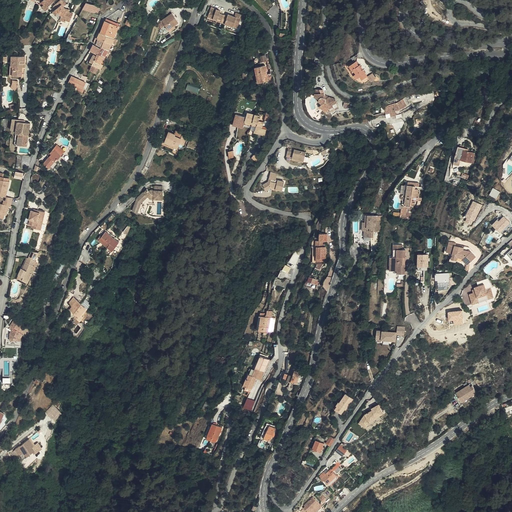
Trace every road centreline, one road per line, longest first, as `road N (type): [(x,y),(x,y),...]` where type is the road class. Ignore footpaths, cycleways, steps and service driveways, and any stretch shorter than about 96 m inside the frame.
road 1 (residential): [(0,446),(20,415),(84,237),(146,156),(200,0)]
road 2 (unclassified): [(213,511),(279,370),(280,319),(312,226),(307,216),(259,206),(245,192),(287,134)]
road 3 (residential): [(274,460),(274,496),(291,505),(397,354),(511,238)]
road 4 (tertiary): [(328,130),(362,128),(379,153),(345,214),(342,262),(310,381),(274,460)]
road 5 (residential): [(126,0),(105,15),(45,127),(17,224),(0,339)]
road 6 (residential): [(323,0),(328,67),(345,92),(368,95),(463,70),(479,74),(487,94),(468,123),(479,134),(511,93)]
road 7 (tertiary): [(360,0),(366,47),(391,62),(509,51),(505,43),(422,35),(405,19),(406,0)]
road 8 (tertiary): [(337,511),(511,399)]
road 9 (tertiary): [(303,0),(298,108),(306,122),(328,130)]
road 10 (residential): [(244,0),(271,37),(287,134)]
road 11 (residential): [(511,33),(449,15),(453,2),(463,1),(497,19),(511,16)]
